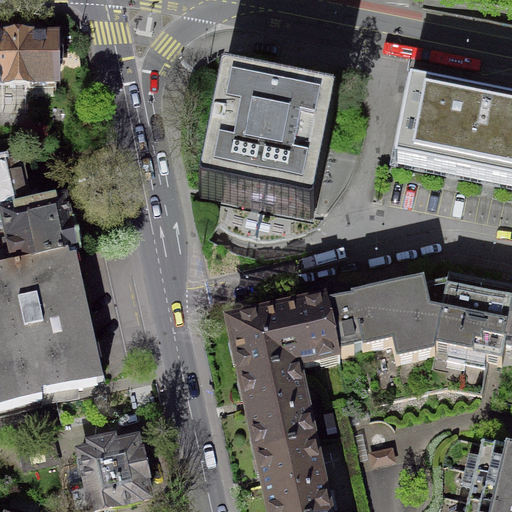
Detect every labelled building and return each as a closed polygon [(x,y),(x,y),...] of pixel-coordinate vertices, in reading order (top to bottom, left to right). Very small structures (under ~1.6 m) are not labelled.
[(0,84),(6,85),(6,86),(31,85),(57,85),(56,39),(30,39),(30,38),(18,39),(6,39),(0,39),(0,84)] [(511,106),(486,101),(411,86),(395,165),(511,188),(511,106)] [(200,199),(200,200),(201,200),(200,201),(311,223),(311,222),(312,222),(312,221),(313,221),(335,111),(334,111),(334,110),(334,109),(278,98),(223,87),(223,88),(222,88),(222,89),(221,88),(199,199),(200,199)] [(0,269),(80,252),(78,241),(74,224),(71,225),(65,199),(56,202),(56,201),(31,206),(27,190),(24,191),(18,163),(0,167),(0,269)] [(0,411),(42,403),(41,398),(95,386),(73,289),(66,256),(81,253),(80,252),(0,269),(0,411)] [(447,286),(428,291),(439,394),(449,392),(482,399),(488,365),(502,368),(506,349),(506,348),(505,348),(511,310),(511,293),(482,288),(449,281),(447,286)] [(439,394),(428,291),(425,291),(424,286),(387,294),(351,302),(351,305),(328,310),(327,308),(326,308),(337,360),(354,357),(354,356),(362,354),(374,409),(439,394)] [(235,356),(241,384),(297,371),(338,362),(337,360),(326,308),(229,329),(235,356)] [(257,459),(313,447),(307,416),(308,416),(305,402),(304,402),(298,377),(297,371),(241,384),(249,423),(257,459)] [(69,488),(73,511),(99,511),(139,503),(138,502),(148,500),(144,481),(147,480),(144,468),(141,456),(139,457),(136,443),(114,448),(112,443),(90,447),(92,453),(80,456),(86,484),(69,488)] [(511,511),(511,452),(482,445),(468,505),(466,511),(511,511)] [(52,447),(20,454),(25,472),(56,465),(54,456),(52,447)] [(265,497),(268,511),(327,511),(323,492),(325,492),(322,477),(320,478),(313,447),(257,459),(265,497)] [(391,449),(367,454),(370,469),(394,464),(391,449)]
